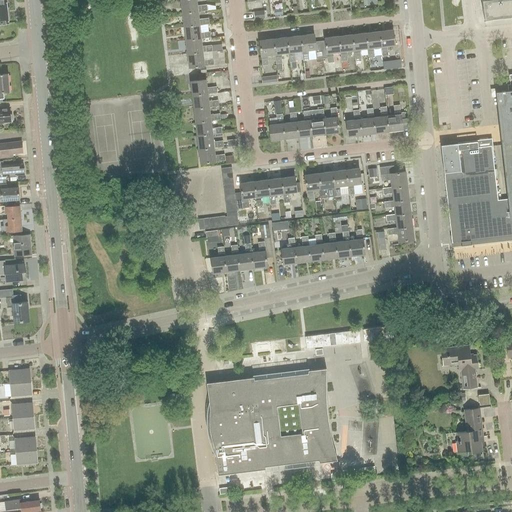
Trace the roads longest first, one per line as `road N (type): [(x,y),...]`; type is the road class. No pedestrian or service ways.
road 1 (unclassified): [(64,345),(436,261)]
road 2 (residential): [(426,140),(254,161),(234,0)]
road 3 (secondary): [(64,345),(38,47)]
road 4 (residential): [(365,500),(511,485)]
road 5 (unclassified): [(426,140),(413,0)]
road 6 (secondary): [(78,479),(64,345)]
road 7 (unclassified): [(436,261),(426,140)]
